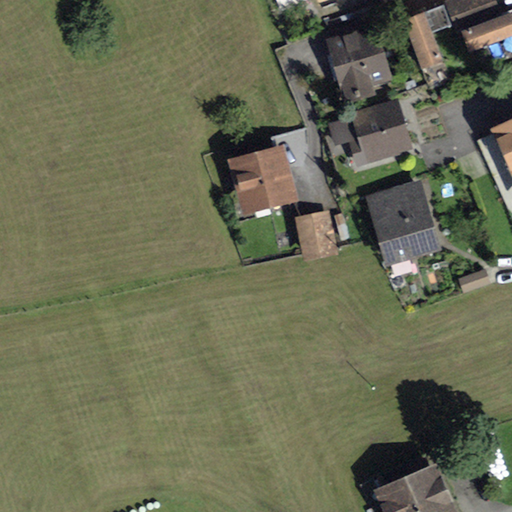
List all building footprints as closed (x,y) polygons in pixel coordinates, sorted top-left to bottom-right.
[(499,15),(493,0),(463,0),(464,0),(449,6),(457,30),(499,15)] [(442,62),(431,33),(450,25),(443,6),(404,21),(423,69),(442,62)] [(511,35),(511,17),(511,14),(462,32),(469,51),(511,35)] [(372,30),(331,42),(348,100),(372,93),(369,83),(387,78),(372,30)] [(357,117),(369,155),(374,154),(375,159),(406,150),(394,106),(357,117)] [(511,125),(499,132),(511,161),(511,125)] [(238,165),(248,203),(287,193),(277,154),(238,165)] [(370,197),(389,261),(435,247),(416,183),(370,197)] [(307,254),(332,249),(325,216),(300,221),(307,254)] [(489,283),(485,270),(459,279),(464,292),(489,283)] [(443,511),(443,509),(450,506),(435,473),(428,476),(422,462),(383,479),(388,493),(381,496),(388,511),(443,511)]
